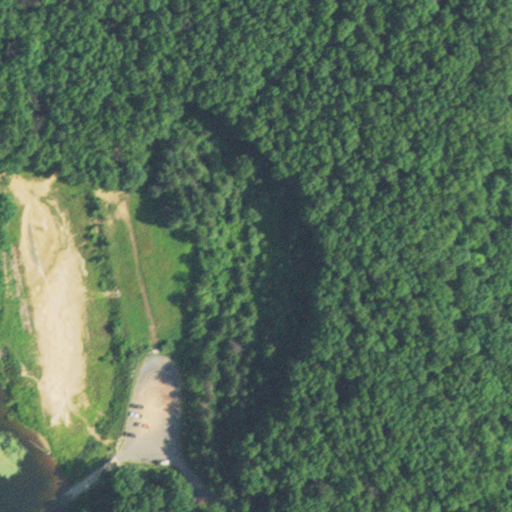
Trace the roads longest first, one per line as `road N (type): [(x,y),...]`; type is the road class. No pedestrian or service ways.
road 1 (track): [(0,315),(20,212),(57,181),(84,173),(123,189),(152,374)]
road 2 (residential): [(224,511),(170,460),(152,374)]
